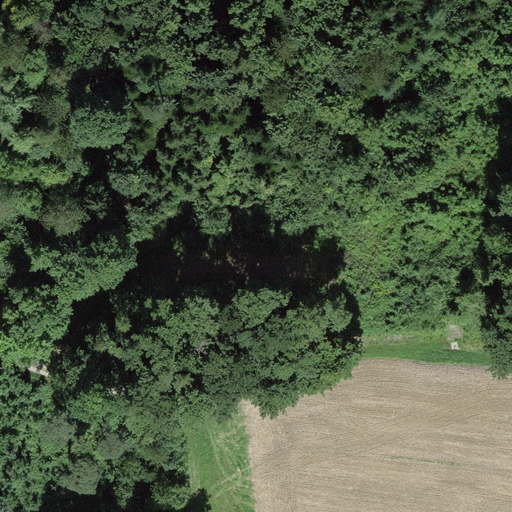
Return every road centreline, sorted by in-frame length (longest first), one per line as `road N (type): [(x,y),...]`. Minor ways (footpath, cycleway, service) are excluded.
road 1 (track): [(128,393),(213,399),(336,366),(511,343)]
road 2 (track): [(193,511),(175,433),(128,393)]
road 3 (track): [(128,393),(0,352)]
